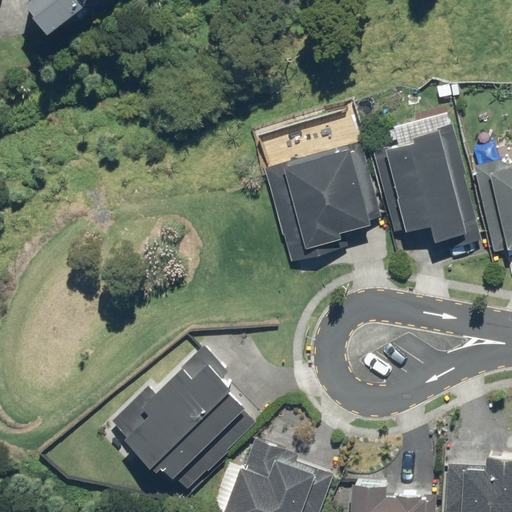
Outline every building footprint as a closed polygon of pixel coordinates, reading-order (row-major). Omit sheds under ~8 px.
[(26,0),(48,27),(71,9),(73,11),(86,1),(85,0),(26,0)] [(451,121),(447,105),(411,114),(412,118),(394,123),(395,127),(390,128),(393,139),(398,138),(399,143),(374,149),(394,229),(405,227),(406,229),(431,223),(435,239),(446,236),(449,247),(483,238),(453,121),(451,121)] [(361,139),(265,166),(292,261),(345,246),(340,230),(371,222),(370,217),(382,214),(361,139)] [(511,156),(511,155),(474,164),(495,250),(511,246),(511,156)] [(153,454),(171,472),(243,402),(226,384),(230,380),(222,372),(228,366),(203,342),(182,362),(181,360),(158,383),(153,378),(112,417),(124,430),(122,432),(148,459),(153,454)] [(318,511),(334,471),(297,457),(299,451),(254,435),(244,462),(239,460),(219,511),(318,511)] [(511,511),(511,450),(484,449),(483,463),(448,460),(445,508),(459,509),(458,511),(511,511)] [(385,479),(350,477),(348,511),(434,511),(436,492),(424,491),(424,493),(420,492),(420,490),(394,489),(394,491),(384,490),(385,479)]
